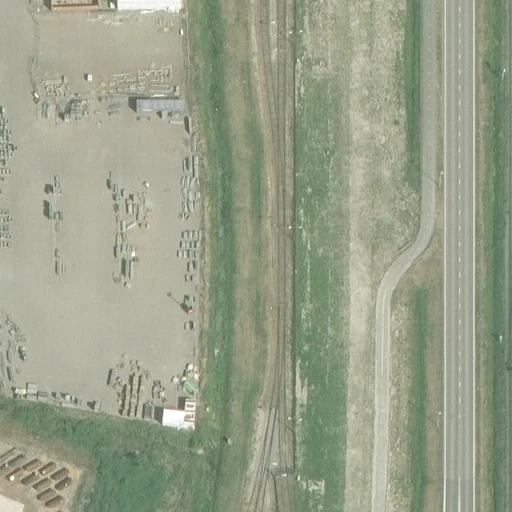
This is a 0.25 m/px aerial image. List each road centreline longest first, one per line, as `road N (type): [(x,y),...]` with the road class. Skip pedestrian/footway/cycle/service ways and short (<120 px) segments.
road 1 (unclassified): [(458,477),(458,0)]
road 2 (unknown): [(86,328),(132,330),(154,322),(166,301),(165,192)]
road 3 (unknown): [(92,184),(86,328)]
